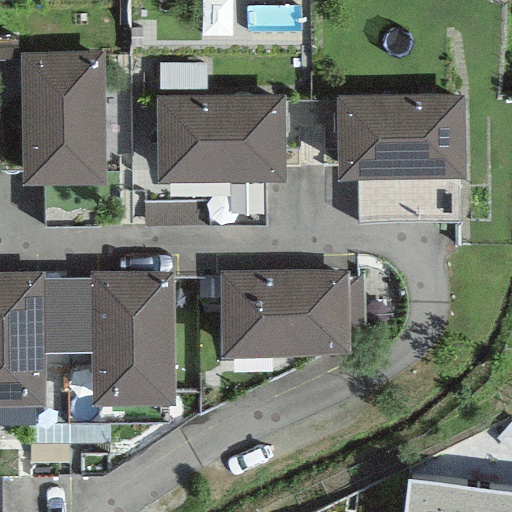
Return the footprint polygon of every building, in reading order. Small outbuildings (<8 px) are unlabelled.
[(104,46),(20,47),(21,173),(105,172),(104,46)] [(282,87),(155,90),(156,172),(284,169),(282,87)] [(459,88),(337,91),(339,169),(461,166),(459,88)] [(348,345),(348,334),(363,334),(362,270),(347,271),(347,264),(219,265),(220,347),(348,345)] [(172,266),(89,267),(89,275),(67,275),(68,343),(90,342),(91,393),(173,392),(172,266)] [(42,267),(0,268),(0,393),(43,393),(42,343),(68,343),(67,275),(42,276),(42,267)] [(511,511),(511,465),(393,448),(383,511),(511,511)]
